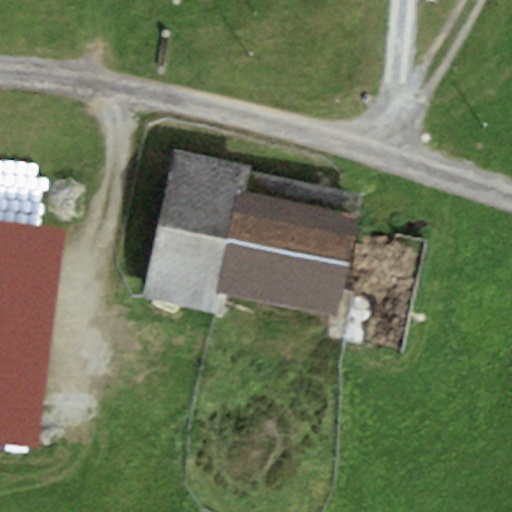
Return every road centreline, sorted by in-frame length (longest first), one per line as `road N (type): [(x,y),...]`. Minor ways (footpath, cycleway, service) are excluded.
road 1 (residential): [(511,209),(281,137),(0,95)]
road 2 (track): [(367,164),(470,0)]
